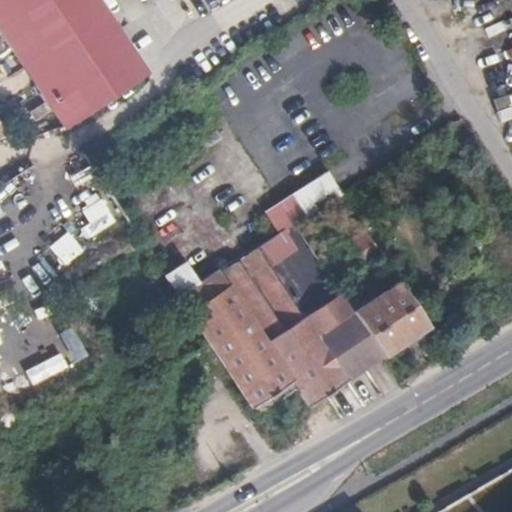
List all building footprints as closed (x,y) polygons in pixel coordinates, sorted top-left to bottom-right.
[(0,0),(0,29),(66,128),(148,73),(98,0),(0,0)] [(188,312),(253,408),(291,382),(308,408),(382,357),(352,312),(294,225),(356,184),(342,161),(265,211),(266,219),(277,236),(217,274),(214,271),(198,282),(171,244),(151,257),(177,296),(179,299),(188,312)] [(333,201),(348,224),(371,208),(355,186),(333,201)] [(15,228),(23,238),(0,256),(0,302),(10,315),(63,274),(23,222),(15,228)] [(333,232),(359,271),(379,258),(361,231),(349,239),(341,227),(333,232)] [(458,261),(479,263),(482,233),(461,232),(458,261)] [(442,297),(451,323),(469,320),(466,306),(470,305),(464,270),(446,273),(441,287),(442,297)] [(352,312),(382,357),(427,326),(397,282),(352,312)] [(181,316),(188,312),(179,299),(173,303),(181,316)] [(511,511),(511,468),(438,511),(511,511)]
